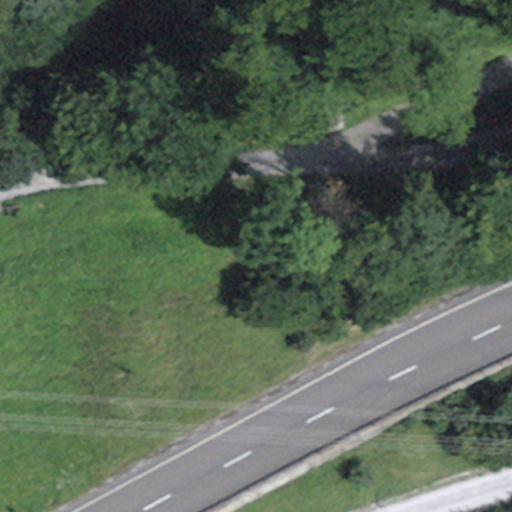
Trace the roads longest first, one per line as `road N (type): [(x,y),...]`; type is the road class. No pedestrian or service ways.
road 1 (track): [(0,185),(51,172),(189,162),(409,158),(511,137)]
road 2 (secondary): [(134,511),(511,316)]
road 3 (track): [(325,156),(511,69)]
